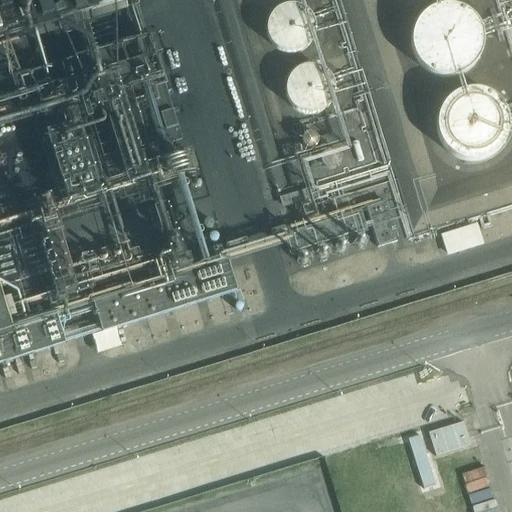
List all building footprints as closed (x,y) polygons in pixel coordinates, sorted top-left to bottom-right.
[(485,44),(486,37),(485,30),(483,23),(479,16),(475,11),(469,6),(463,3),(456,0),(452,0),(441,0),(435,2),(428,5),(422,9),(417,15),(414,21),(411,27),(410,34),(410,42),(411,49),(414,55),(418,61),(423,66),(429,71),(436,73),(443,75),(450,75),(457,74),(464,72),(470,68),(476,63),(480,57),(483,51),(485,44)] [(317,31),(318,26),(317,21),(315,16),(313,12),(309,8),(305,5),(300,3),(295,1),(290,1),(285,3),(280,5),(276,8),(273,12),(270,16),(269,21),(268,26),(269,31),(270,36),(273,40),(276,44),(280,47),(285,49),(290,50),(295,50),(300,49),(305,47),(309,44),(313,41),(315,36),(317,31)] [(89,39),(84,24),(74,27),(78,42),(89,39)] [(159,66),(149,32),(96,48),(101,64),(127,56),(130,65),(141,61),(144,70),(159,66)] [(0,36),(0,177),(7,175),(2,156),(0,156),(0,118),(58,101),(76,162),(116,150),(122,170),(181,153),(157,69),(133,76),(0,36)] [(336,92),(336,87),(336,82),(334,77),(331,72),(328,69),(323,66),(319,64),(314,63),(308,63),(303,64),(299,66),(295,69),(291,73),(289,78),(287,82),(287,88),(287,93),(289,98),(292,102),(295,106),(300,109),(304,111),(309,112),(314,112),(320,110),(324,108),(328,105),(332,101),(334,97),(336,92)] [(511,127),(511,120),(511,113),(508,106),(505,100),(500,95),(495,90),(488,87),(481,85),(474,84),(467,84),(460,86),(454,90),(448,94),(443,99),(439,106),(437,112),(436,120),(436,127),(438,134),(441,140),(445,146),(450,151),(456,155),(463,158),(470,159),(477,159),(484,158),(491,156),(497,152),(502,147),(506,141),(510,134),(511,127)] [(349,131),(350,128),(349,124),(347,120),(344,118),(340,117),(336,117),(333,119),(330,122),(329,126),(329,129),(330,133),(333,136),(336,138),(340,138),(344,137),(347,135),(349,131)] [(320,142),(321,138),(321,134),(319,131),(316,129),(312,128),(308,128),(305,129),(302,132),(300,136),(300,140),(302,143),(304,146),(308,148),(312,148),(315,147),(318,145),(320,142)] [(370,150),(370,146),(370,142),(368,139),(365,136),(361,135),(358,135),(354,137),(351,140),(350,143),(350,147),(351,151),(353,153),(357,155),(360,156),(364,155),(367,153),(370,150)] [(342,153),(342,152),(342,149),(340,146),(337,143),(332,142),(328,142),(324,145),(322,148),(321,152),(322,156),(324,159),(327,162),(331,163),(335,162),(338,160),(341,157),(342,153)] [(314,166),(314,162),(313,159),(311,155),(308,154),(304,153),(300,154),(297,156),(295,159),(294,163),(294,166),(296,170),(299,172),(302,174),(306,174),(310,172),(313,169),(314,166)] [(282,210),(311,201),(308,190),(279,200),(282,210)] [(365,210),(377,249),(397,243),(385,203),(365,210)] [(290,258),(369,232),(362,211),(283,237),(290,258)] [(478,224),(442,235),(449,255),(484,244),(478,224)] [(103,336),(236,292),(225,260),(108,298),(106,292),(109,292),(108,289),(90,295),(103,336)] [(0,365),(64,346),(55,315),(10,329),(0,296),(0,365)] [(475,418),(428,433),(435,456),(482,441),(475,418)] [(493,511),(480,468),(346,509),(346,511),(493,511)]
